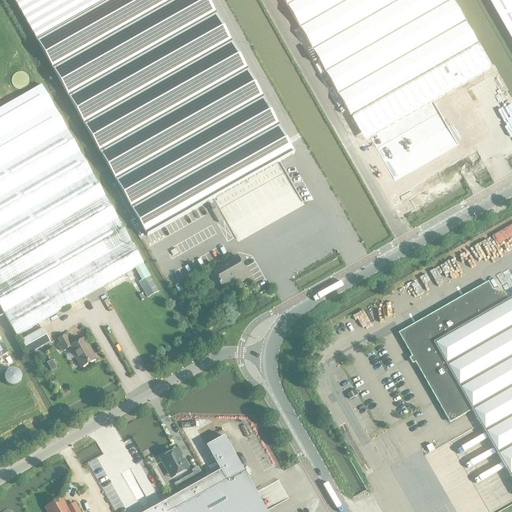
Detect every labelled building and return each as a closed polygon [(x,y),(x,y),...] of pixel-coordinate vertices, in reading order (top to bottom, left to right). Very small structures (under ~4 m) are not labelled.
[(13,0),(37,40),(137,219),(142,216),(163,252),(227,216),(232,225),(315,178),(289,133),(214,0),(13,0)] [(451,0),(283,0),(363,139),(490,67),(451,0)] [(511,0),(489,0),(511,40),(511,0)] [(497,86),(497,85),(497,83),(496,81),(494,77),(491,75),(489,74),(486,74),(484,74),(481,74),(478,77),(476,78),(475,81),(474,83),(474,85),(474,87),(475,90),(476,92),(477,94),(480,96),(482,97),(485,97),(487,97),(490,96),(492,95),(494,94),(495,92),(496,90),(497,88),(497,86)] [(142,263),(41,85),(0,108),(0,307),(16,335),(142,263)] [(395,143),(402,155),(418,146),(411,134),(395,143)] [(421,169),(417,171),(421,178),(442,165),(429,142),(411,152),(421,169)] [(301,195),(298,196),(296,197),(294,199),(294,201),(294,205),(297,207),(299,208),(302,208),(305,207),(306,204),(307,201),(306,199),(303,196),(301,195)] [(236,255),(211,269),(221,286),(245,272),(236,255)] [(149,276),(140,282),(149,297),(158,292),(149,276)] [(511,297),(508,300),(504,293),(492,289),(488,282),(398,333),(449,423),(471,410),(511,481),(511,297)] [(179,284),(174,287),(180,298),(185,295),(179,284)] [(42,328),(21,340),(29,355),(50,342),(42,328)] [(69,347),(81,368),(95,359),(84,339),(71,346),(65,335),(57,340),(63,350),(69,347)] [(52,360),(46,363),(51,372),(57,369),(52,360)] [(266,511),(263,511),(243,511),(238,503),(256,493),(249,481),(224,436),(206,446),(226,481),(174,510),(174,511),(266,511)] [(160,459),(164,466),(166,464),(173,477),(187,469),(176,450),(160,459)] [(194,474),(188,477),(191,482),(197,479),(194,474)] [(78,511),(75,505),(67,509),(61,499),(45,507),(48,511),(78,511)]
